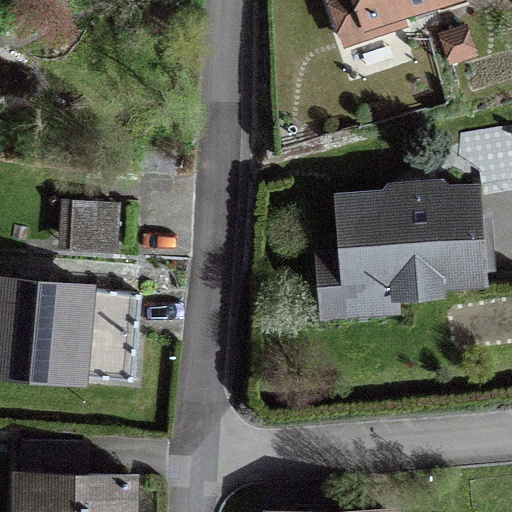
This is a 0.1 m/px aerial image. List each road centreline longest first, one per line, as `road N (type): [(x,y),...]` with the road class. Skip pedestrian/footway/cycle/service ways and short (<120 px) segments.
road 1 (residential): [(227,0),(197,460)]
road 2 (residential): [(197,460),(511,443)]
